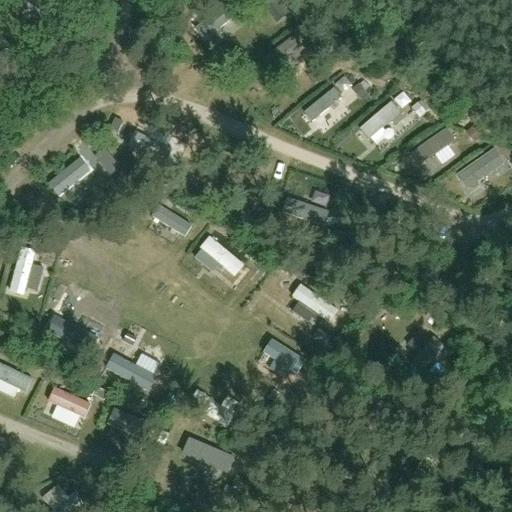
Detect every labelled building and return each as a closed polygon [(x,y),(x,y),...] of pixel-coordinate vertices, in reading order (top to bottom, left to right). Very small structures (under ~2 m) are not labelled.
[(360,96),(348,103),(355,114),(366,108),(360,96)] [(317,131),(324,139),(341,123),(344,126),(355,116),(344,105),(317,131)] [(420,113),(409,120),(415,131),(426,125),(420,113)] [(426,125),(378,144),(387,166),(435,146),(426,125)] [(441,189),(474,167),(461,149),(429,171),(441,189)] [(115,176),(129,171),(125,159),(111,164),(115,176)] [(62,195),(71,211),(110,190),(101,173),(62,195)] [(166,233),(174,240),(166,248),(175,256),(183,247),(193,256),(202,247),(175,223),(166,233)] [(224,257),(213,270),(252,302),(262,289),(224,257)] [(54,269),(50,283),(61,286),(65,271),(54,269)] [(267,301),(275,311),(286,303),(278,293),(267,301)] [(239,298),(231,309),(242,317),(250,306),(239,298)] [(45,337),(87,355),(95,338),(53,319),(45,337)] [(0,364),(0,378),(25,391),(30,379),(0,364)]
